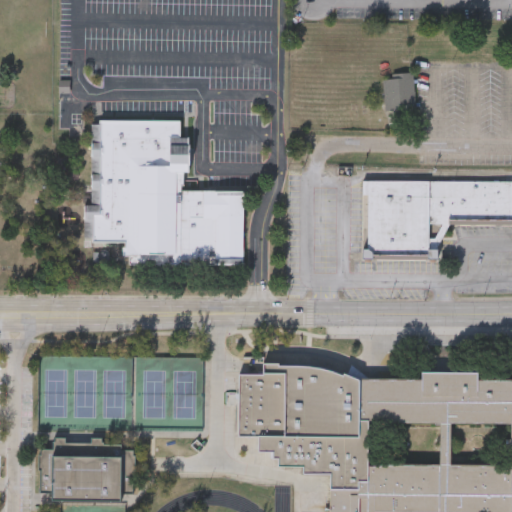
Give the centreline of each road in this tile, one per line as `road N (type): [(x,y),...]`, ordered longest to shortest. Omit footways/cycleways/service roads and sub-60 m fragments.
road 1 (secondary): [(511,315),(0,313)]
road 2 (residential): [(511,4),(307,0)]
